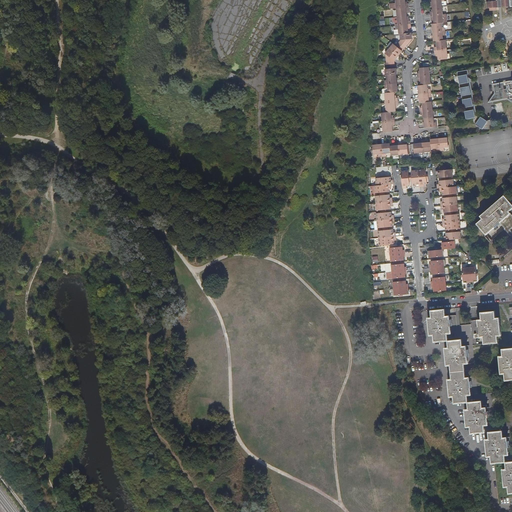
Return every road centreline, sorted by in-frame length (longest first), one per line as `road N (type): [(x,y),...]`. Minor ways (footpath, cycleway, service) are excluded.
road 1 (track): [(59,148),(48,174),(52,239),(25,295),(25,320),(50,420),(46,476),(64,511)]
road 2 (unknown): [(473,298),(478,368),(511,438)]
road 3 (residential): [(419,0),(423,40),(408,79),(412,132)]
